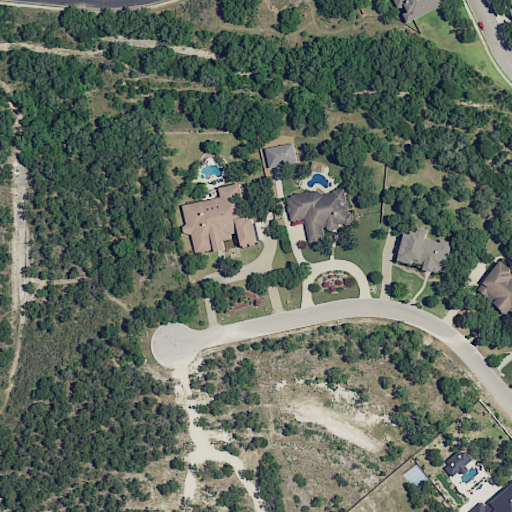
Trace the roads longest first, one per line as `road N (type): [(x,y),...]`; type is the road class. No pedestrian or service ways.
road 1 (residential): [(511,405),(464,347),(401,311),(358,306),(174,345)]
road 2 (track): [(0,427),(26,391),(33,364),(105,316),(140,301),(174,345)]
